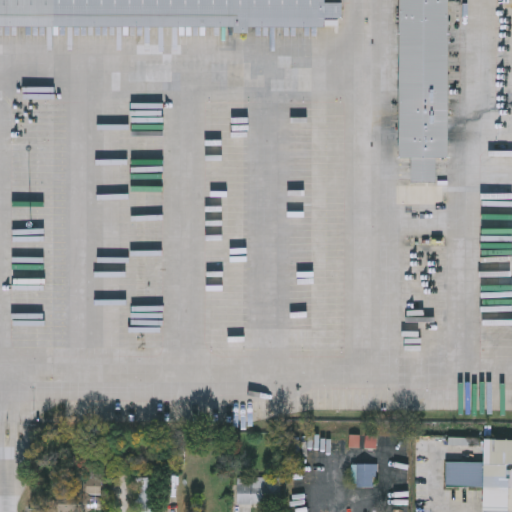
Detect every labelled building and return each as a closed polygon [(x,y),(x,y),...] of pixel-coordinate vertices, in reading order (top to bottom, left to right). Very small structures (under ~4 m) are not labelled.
[(0,0),(316,0),(316,21),(0,25),(0,0)] [(396,0),(443,0),(443,157),(433,157),(433,179),(409,178),(409,156),(396,156),(396,0)] [(445,461),(482,461),(482,438),(511,438),(511,509),(481,509),(481,486),(444,485),(445,461)] [(351,463),(376,463),(376,485),(351,485),(351,463)] [(280,476),(280,503),(237,503),(237,476),(280,476)] [(150,506),(139,506),(139,477),(150,477),(150,506)] [(100,508),(46,508),(46,487),(81,487),(81,495),(100,495),(100,508)]
